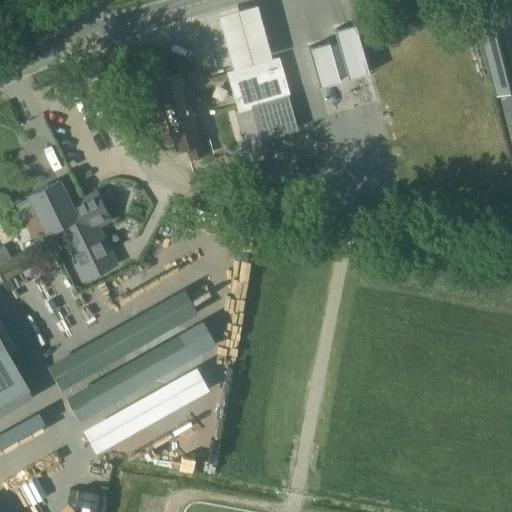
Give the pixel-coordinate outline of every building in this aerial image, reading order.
[(217,17),(232,71),(271,60),(256,6),(217,17)] [(511,59),(499,10),(480,15),(501,98),(511,94),(511,59)] [(347,79),(368,73),(354,24),(333,30),(337,42),(329,44),(328,42),(307,48),(318,87),(339,81),(338,77),(346,75),(347,79)] [(224,61),(238,110),(287,96),(274,47),(224,61)] [(186,148),(189,158),(211,152),(208,143),(200,146),(189,105),(195,104),(190,86),(184,88),(180,74),(155,81),(174,151),(186,148)] [(511,94),(501,98),(511,140),(511,94)] [(114,264),(95,225),(108,219),(96,193),(70,205),(57,181),(29,195),(31,198),(29,199),(44,230),(46,229),(47,231),(57,226),(83,279),(114,264)] [(136,210),(139,194),(125,191),(122,208),(136,210)] [(38,249),(44,260),(61,251),(56,240),(38,249)] [(167,273),(168,257),(156,256),(156,272),(167,273)] [(98,464),(174,476),(196,332),(120,321),(98,464)] [(0,402),(28,387),(0,337),(0,402)]
